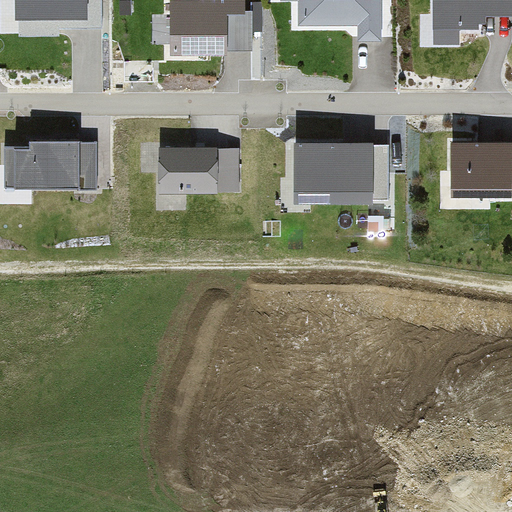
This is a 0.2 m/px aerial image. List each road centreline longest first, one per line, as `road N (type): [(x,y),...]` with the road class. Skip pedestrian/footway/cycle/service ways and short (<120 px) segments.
road 1 (track): [(0,271),(356,268),(511,288)]
road 2 (residential): [(511,99),(0,99)]
